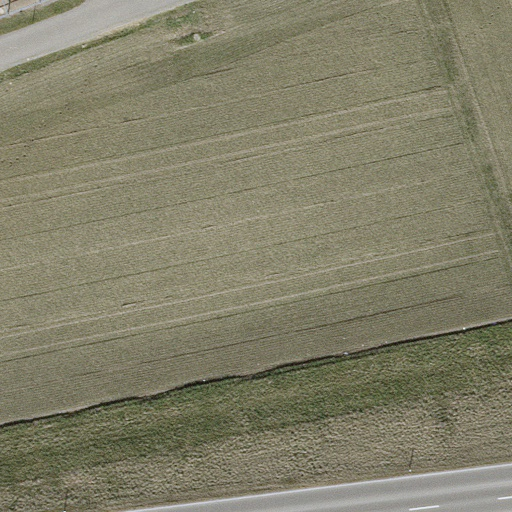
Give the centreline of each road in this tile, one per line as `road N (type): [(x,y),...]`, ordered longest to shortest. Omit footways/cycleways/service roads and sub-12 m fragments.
road 1 (residential): [(155,0),(0,59)]
road 2 (primary): [(511,496),(391,511)]
